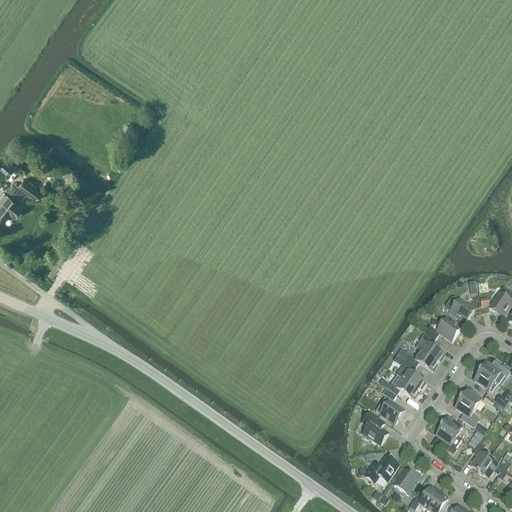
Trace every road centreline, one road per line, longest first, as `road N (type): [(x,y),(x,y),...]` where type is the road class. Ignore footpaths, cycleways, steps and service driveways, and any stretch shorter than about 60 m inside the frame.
road 1 (unclassified): [(348,511),(125,355),(0,297)]
road 2 (residential): [(511,351),(480,339),(411,442),(504,511)]
